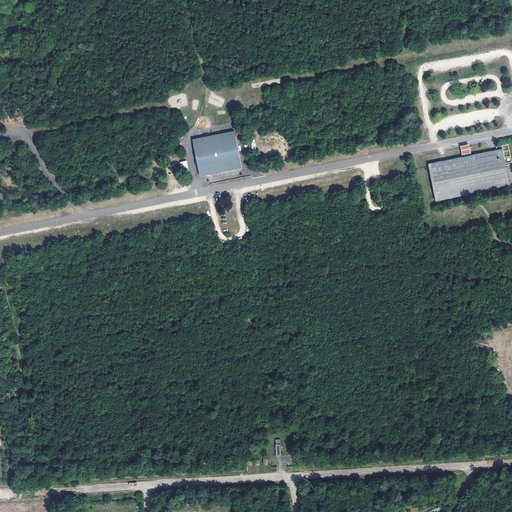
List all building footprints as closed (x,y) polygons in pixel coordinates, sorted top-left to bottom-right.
[(192,138),(199,176),(234,169),(242,167),(234,130),(192,138)] [(254,139),(248,140),(249,151),(256,150),(254,139)] [(462,153),(471,152),(469,143),(461,144),(462,153)] [(503,147),(428,162),(436,200),(510,186),(503,147)] [(186,161),(180,162),(182,171),(188,170),(186,161)]
